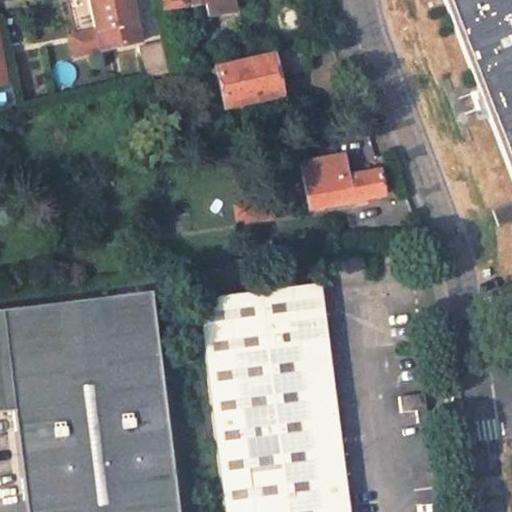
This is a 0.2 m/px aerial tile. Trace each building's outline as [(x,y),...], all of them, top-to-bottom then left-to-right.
[(89,0),(100,50),(140,41),(134,20),(127,21),(122,0),(89,0)] [(122,0),(127,21),(134,20),(130,0),(122,0)] [(161,0),(163,9),(204,4),(230,0),(229,0),(161,0)] [(511,0),(445,0),(511,175),(511,0)] [(0,83),(8,82),(0,40),(0,83)] [(137,48),(145,79),(172,73),(165,42),(137,48)] [(275,75),(304,69),(298,46),(268,53),(269,58),(214,70),(216,83),(221,106),(239,102),(261,97),(278,93),(275,75)] [(179,74),(182,90),(216,83),(214,70),(213,66),(179,74)] [(158,95),(182,90),(179,74),(172,75),(154,79),(158,95)] [(241,115),(264,109),(261,97),(239,102),(241,115)] [(337,152),(334,139),(307,145),(308,158),(337,152)] [(382,194),(377,170),(345,176),(342,156),(301,164),(309,208),(382,194)] [(511,202),(493,210),(500,226),(511,220),(511,202)] [(365,230),(363,219),(350,221),(351,232),(365,230)] [(347,511),(317,283),(196,300),(222,511),(347,511)] [(174,511),(147,294),(0,311),(0,412),(11,411),(23,511),(174,511)] [(416,413),(425,412),(424,393),(399,396),(401,411),(416,410),(416,413)] [(417,422),(427,421),(425,412),(416,413),(417,422)]
